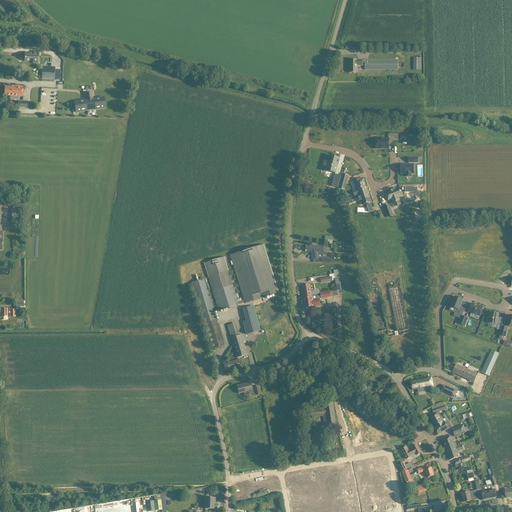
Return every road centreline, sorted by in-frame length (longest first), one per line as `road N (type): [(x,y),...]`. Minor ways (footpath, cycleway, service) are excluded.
road 1 (residential): [(228,480),(216,386),(282,360),(310,332)]
road 2 (unclassified): [(310,332),(296,311),(288,224),(304,143)]
road 3 (unclassified): [(304,143),(344,0)]
road 4 (residential): [(454,511),(442,459),(395,379)]
